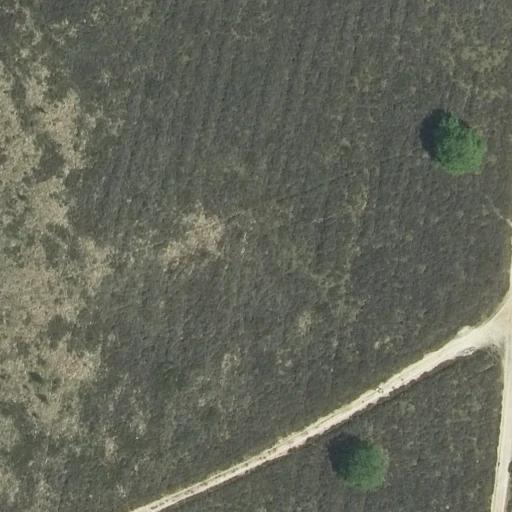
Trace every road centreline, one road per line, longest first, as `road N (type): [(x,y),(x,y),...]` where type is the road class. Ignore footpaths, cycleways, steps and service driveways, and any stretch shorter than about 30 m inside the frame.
road 1 (track): [(511,310),(424,369),(147,511)]
road 2 (track): [(499,511),(511,391)]
